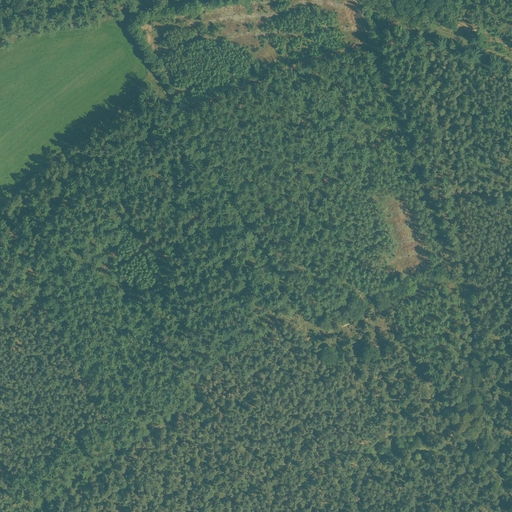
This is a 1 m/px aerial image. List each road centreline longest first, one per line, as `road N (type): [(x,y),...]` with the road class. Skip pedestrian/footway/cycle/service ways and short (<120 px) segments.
road 1 (track): [(40,511),(228,390),(382,310)]
road 2 (track): [(0,204),(155,75),(127,26),(147,3),(172,0)]
road 3 (track): [(449,269),(360,0)]
road 4 (track): [(464,261),(473,343),(466,391),(480,446),(511,495)]
road 5 (track): [(464,261),(435,133),(424,22)]
road 6 (track): [(511,56),(368,0)]
road 7 (track): [(466,391),(417,376),(382,310)]
